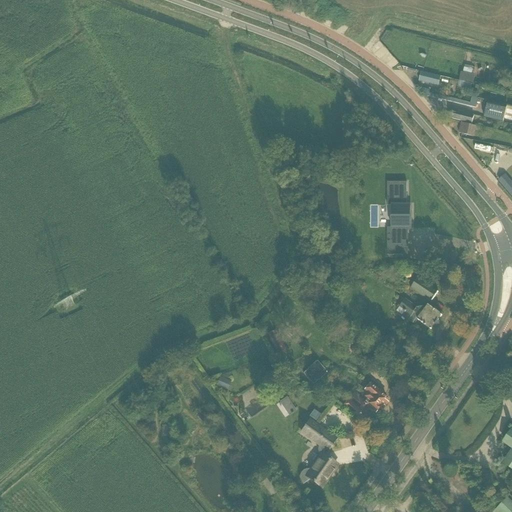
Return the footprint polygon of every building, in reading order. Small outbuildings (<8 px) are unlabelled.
[(473,83),(475,75),(461,72),(459,80),(473,83)] [(419,81),(438,86),(440,77),(421,73),(419,81)] [(488,101),(484,117),(503,122),(507,106),(488,101)] [(451,110),(449,118),(462,121),(461,123),(459,133),(473,136),(474,133),(475,128),(475,126),(471,125),(474,115),(451,110)] [(387,227),(387,255),(408,255),(408,228),(410,228),(410,205),(407,205),(407,182),(387,182),(387,206),(391,206),(391,227),(387,227)] [(438,291),(418,278),(411,288),(431,301),(438,291)] [(417,309),(405,300),(397,311),(414,324),(417,319),(431,330),(442,315),(428,305),(424,309),(421,307),(417,308),(417,309)] [(316,361),(308,369),(303,374),(312,385),(318,380),(318,381),(326,374),(326,373),(316,361)] [(385,376),(378,366),(373,370),(379,380),(385,376)] [(216,384),(227,388),(230,380),(219,376),(216,384)] [(377,390),(370,383),(364,390),(367,393),(363,397),(364,398),(361,401),(353,394),(343,405),(356,416),(365,405),(375,413),(382,404),(385,406),(388,403),(385,400),(387,399),(377,390)] [(245,410),(251,418),(267,406),(262,398),(245,410)] [(288,398),(279,403),(287,416),(296,411),(288,398)] [(207,407),(201,413),(203,416),(209,422),(216,416),(207,407)] [(312,411),(308,417),(314,421),(318,415),(312,411)] [(336,440),(309,421),(300,433),(319,446),(318,448),(318,450),(318,451),(318,452),(319,454),(320,455),(310,470),(309,470),(308,469),(306,470),(304,470),(303,471),(302,472),(301,473),(300,475),(299,477),(299,479),(300,481),(302,483),(303,484),(310,480),(322,488),(329,477),(327,476),(331,470),(333,471),(337,466),(323,456),(336,440)] [(511,511),(511,503),(508,499),(494,511),(511,511)]
